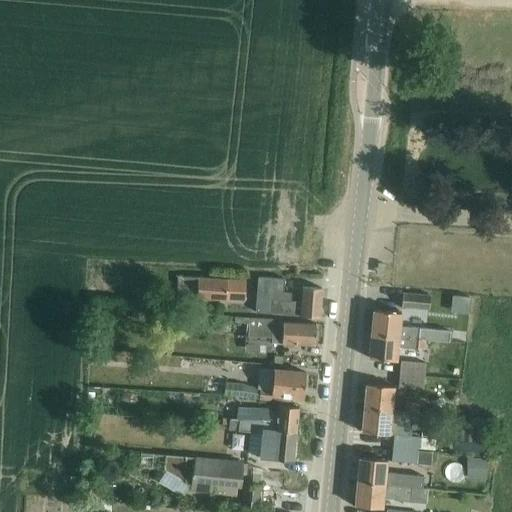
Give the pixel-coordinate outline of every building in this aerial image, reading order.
[(258,276),(255,311),(271,313),(320,317),(322,289),(302,287),(300,301),(290,301),(291,293),(283,292),(284,278),(258,276)] [(198,278),(178,277),(176,297),(196,299),(244,301),(245,281),(198,278)] [(428,310),(430,296),(402,293),(401,307),(428,310)] [(371,334),(424,339),(425,329),(399,327),(401,313),(373,310),(371,334)] [(142,320),(143,312),(134,311),(133,320),(142,320)] [(314,345),(315,324),(273,322),(273,320),(244,318),(243,333),(247,333),(247,336),(271,337),(271,343),(314,345)] [(424,339),(371,334),(368,358),(396,361),(397,347),(423,349),(424,339)] [(399,374),(423,376),(425,363),(400,361),(399,374)] [(303,398),(305,373),(273,369),(271,390),(259,389),(258,399),(271,400),(271,395),(303,398)] [(423,376),(399,374),(398,387),(422,390),(423,376)] [(222,383),(200,381),(199,391),(207,392),(221,393),(222,383)] [(242,397),(243,385),(225,383),(223,395),(242,397)] [(366,384),(363,408),(391,410),(394,387),(366,384)] [(175,408),(176,391),(160,390),(159,407),(175,408)] [(417,413),(418,403),(404,402),(403,412),(417,413)] [(239,408),(238,419),(276,420),(275,431),(296,433),(298,408),(277,406),(277,411),(270,411),(270,409),(239,408)] [(403,412),(363,408),(361,432),(393,435),(392,448),(416,450),(418,437),(405,436),(406,423),(417,424),(418,413),(417,413),(403,412)] [(421,415),(420,429),(438,431),(440,417),(421,415)] [(492,420),(467,418),(466,431),(486,433),(491,434),(492,420)] [(230,419),(229,430),(249,432),(247,453),(259,454),(259,457),(293,461),(296,433),(275,431),(276,420),(238,419),(230,419)] [(451,430),(449,451),(484,454),(486,433),(466,431),(451,430)] [(415,464),(416,450),(392,448),(391,461),(415,464)] [(165,455),(164,468),(184,481),(189,485),(189,489),(213,492),(214,483),(240,485),(242,463),(192,458),(165,455)] [(356,482),(422,488),(423,476),(385,473),(387,461),(359,458),(356,482)] [(485,458),(470,459),(470,479),(486,479),(485,458)] [(70,476),(69,483),(74,483),(74,487),(79,487),(80,477),(70,476)] [(258,482),(243,481),(240,506),(256,507),(258,482)] [(422,488),(356,482),(354,506),(382,508),(383,499),(394,500),(394,501),(409,502),(411,487),(422,488)] [(98,511),(99,501),(86,500),(85,511),(98,511)]
